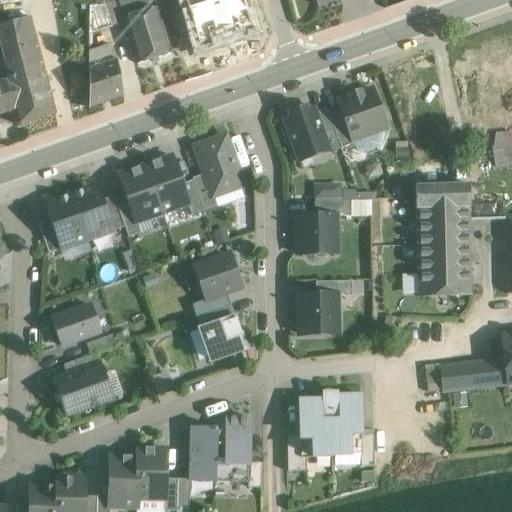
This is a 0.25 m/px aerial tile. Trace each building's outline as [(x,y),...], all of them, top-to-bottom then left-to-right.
[(117,0),(111,0),(89,8),(88,36),(123,24),(122,19),(117,0)] [(118,0),(117,0),(122,19),(123,24),(136,65),(170,54),(156,9),(152,0),(118,0)] [(241,39),(240,35),(250,31),(239,0),(181,0),(199,53),(241,39)] [(26,18),(0,24),(0,51),(2,60),(35,52),(26,18)] [(111,45),(88,53),(88,108),(123,95),(116,60),(111,45)] [(2,60),(0,61),(0,78),(1,82),(8,110),(11,120),(50,109),(35,52),(2,60)] [(0,82),(0,113),(8,110),(1,82),(0,82)] [(371,91),(360,95),(359,93),(348,97),(349,99),(337,103),(340,111),(351,141),(352,141),(385,129),(371,91)] [(313,109),(305,112),(304,109),(290,114),(291,117),(283,120),(298,162),(328,152),(326,144),(315,114),(313,109)] [(328,115),(326,110),(315,114),(326,144),(337,140),(328,115)] [(340,111),(328,115),(337,140),(340,149),(353,144),(352,141),(351,141),(340,111)] [(224,138),(194,148),(204,175),(212,197),(213,197),(242,187),(224,138)] [(171,157),(144,167),(162,215),(187,206),(188,205),(181,185),(171,157)] [(162,215),(144,167),(118,176),(128,204),(135,224),(136,224),(162,215)] [(212,197),(204,175),(192,180),(192,181),(203,211),(216,207),(213,197),(212,197)] [(192,181),(181,185),(188,205),(187,206),(191,216),(203,211),(192,181)] [(468,185),(415,187),(415,210),(416,210),(418,298),(470,296),(468,220),(469,220),(468,185)] [(99,193),(89,188),(70,195),(86,241),(113,232),(102,201),(99,193)] [(70,195),(50,202),(46,211),(49,220),(60,251),(86,241),(70,195)] [(117,208),(113,197),(102,201),(113,232),(124,228),(117,208)] [(350,202),(314,203),(314,217),(335,216),(335,217),(350,217),(350,202)] [(128,204),(117,208),(124,228),(128,238),(140,234),(136,224),(135,224),(128,204)] [(314,217),(296,217),(297,255),(336,254),(335,217),(335,216),(314,217)] [(49,220),(38,224),(48,255),(60,251),(49,220)] [(229,257),(196,268),(201,283),(199,284),(206,302),(224,296),(223,293),(240,287),(229,257)] [(351,282),(315,283),(315,297),(337,296),(337,297),(351,297),(351,282)] [(315,297),(297,297),(298,335),(337,334),(337,297),(337,296),(315,297)] [(90,306),(51,320),(61,347),(100,333),(90,306)] [(511,312),(498,314),(503,360),(506,386),(511,385),(511,312)] [(234,317),(200,329),(212,362),(245,350),(234,317)] [(126,332),(116,336),(119,343),(129,340),(126,332)] [(97,354),(63,366),(67,377),(99,365),(99,366),(101,366),(97,354)] [(503,360),(424,368),(427,394),(441,392),(441,393),(506,386),(503,360)] [(67,377),(54,382),(66,416),(111,399),(99,366),(99,365),(67,377)] [(360,396),(329,396),(329,400),(329,455),(331,455),(360,454),(361,454),(361,431),(360,396)] [(329,400),(299,401),(300,436),(300,459),(306,459),(331,458),(331,455),(329,455),(329,400)] [(216,429),(190,428),(189,480),(189,482),(247,484),(249,484),(249,464),(250,419),(225,418),(224,433),(216,432),(216,429)] [(373,431),(361,431),(361,454),(360,454),(360,467),(373,467),(373,431)] [(300,459),(300,436),(287,436),(287,472),(306,472),(306,459),(300,459)] [(166,450),(137,449),(137,458),(136,500),(137,500),(163,501),(164,501),(165,480),(166,450)] [(137,458),(109,457),(109,487),(108,508),(109,508),(137,509),(137,500),(136,500),(137,458)] [(261,464),(249,464),(249,484),(247,484),(247,488),(260,488),(261,464)] [(84,478),(56,478),(56,486),(57,486),(55,511),(83,511),(84,497),(84,478)] [(177,480),(165,480),(164,501),(163,501),(163,511),(176,511),(176,509),(177,480)] [(189,480),(177,480),(176,509),(189,509),(189,482),(189,480)] [(56,486),(30,486),(29,505),(28,511),(55,511),(57,486),(56,486)] [(109,487),(97,487),(96,497),(96,511),(109,511),(109,508),(108,508),(109,487)] [(96,511),(96,497),(84,497),(83,511),(96,511)]
